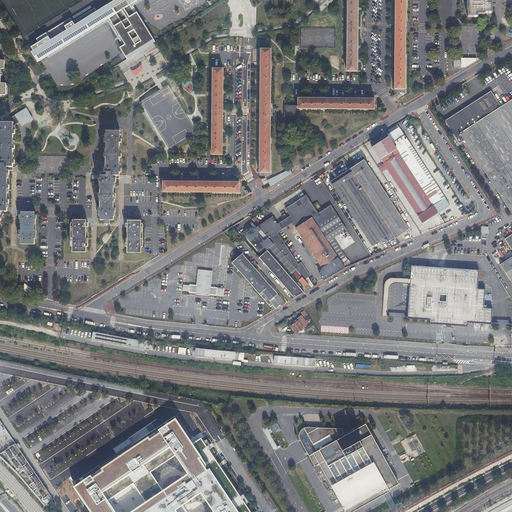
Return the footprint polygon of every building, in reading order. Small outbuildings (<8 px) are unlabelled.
[(38,61),(136,0),(107,0),(65,26),(67,30),(41,46),(39,42),(32,47),(34,50),(32,52),(35,57),(38,61)] [(347,0),(347,71),(357,71),(358,63),(358,60),(358,49),(358,46),(358,30),(359,30),(358,27),(358,11),(359,11),(359,8),(358,8),(358,0),(347,0)] [(394,90),(394,92),(405,93),(405,90),(405,0),(394,0),(395,1),(395,17),(394,17),(394,20),(395,20),(395,35),(394,35),(394,38),(395,38),(395,55),(394,55),(394,58),(395,58),(395,74),(394,74),(394,77),(395,77),(394,90)] [(467,0),(468,16),(478,17),(478,12),(492,12),(492,2),(488,2),(487,0),(467,0)] [(260,173),(259,175),(270,175),(270,173),(271,49),(261,49),(261,62),(260,62),(260,65),(261,65),(260,81),(260,84),(261,84),(260,100),(260,103),(260,119),(259,119),(259,122),(260,122),(260,138),(259,138),(259,141),(260,141),(260,157),(259,157),(259,160),(260,160),(260,173)] [(454,61),(454,69),(466,69),(477,62),(477,59),(462,59),(462,60),(454,61)] [(139,73),(140,72),(141,72),(142,71),(142,69),(142,67),(142,66),(142,65),(141,65),(140,66),(139,67),(138,68),(137,69),(136,69),(135,70),(134,70),(134,71),(132,71),(131,71),(131,72),(131,73),(132,74),(133,74),(133,75),(134,75),(134,76),(135,76),(136,75),(138,74),(139,74),(139,73)] [(213,68),(212,155),(222,155),(222,146),(223,146),(223,143),(222,143),(222,132),(223,132),(223,129),(222,129),(223,113),(223,110),(223,94),(224,94),(224,91),(223,91),(223,80),(224,80),(224,77),(223,77),(223,69),(213,68)] [(465,140),(460,133),(501,107),(491,91),(445,121),(459,144),(465,140)] [(298,106),(296,106),(296,109),(375,110),(375,99),(367,99),(363,98),(363,99),(348,99),(348,98),(344,98),(344,99),(328,98),(325,98),(309,98),(306,98),(298,98),(298,106)] [(511,99),(501,107),(460,133),(465,140),(511,212),(511,99)] [(296,109),(296,106),(285,106),(285,117),(295,117),(296,109)] [(16,118),(16,124),(19,122),(22,126),(34,119),(27,107),(10,118),(16,118)] [(16,125),(16,124),(16,118),(10,118),(4,118),(4,122),(0,122),(0,211),(7,212),(7,204),(9,204),(9,200),(7,200),(7,189),(9,189),(9,185),(7,185),(7,174),(9,174),(9,171),(7,170),(7,168),(13,168),(13,164),(15,164),(15,160),(13,161),(13,150),(15,149),(15,146),(13,146),(13,135),(15,135),(15,131),(13,131),(13,125),(16,125)] [(104,220),(104,224),(109,224),(109,220),(114,221),(114,212),(116,212),(116,209),(114,209),(114,198),(116,198),(116,194),(114,194),(114,183),(116,183),(116,179),(113,179),(113,176),(119,176),(119,173),(121,173),(121,169),(119,169),(119,158),(121,158),(121,154),(119,154),(120,143),(121,143),(121,139),(120,139),(120,131),(115,131),(115,127),(111,127),(111,131),(106,131),(106,138),(104,138),(104,142),(106,142),(106,153),(104,153),(104,157),(106,157),(106,168),(104,168),(104,172),(106,172),(106,175),(91,175),(91,180),(98,180),(98,183),(100,183),(100,194),(98,194),(98,197),(100,197),(100,208),(98,208),(98,212),(100,212),(100,220),(104,220)] [(394,130),(391,132),(388,134),(396,147),(400,145),(402,143),(394,130)] [(381,158),(384,163),(387,167),(422,223),(438,213),(399,153),(396,148),(388,136),(372,146),(380,159),(381,158)] [(399,153),(438,213),(449,205),(445,198),(442,200),(428,178),(418,163),(420,162),(417,157),(415,159),(408,147),(405,149),(401,151),(398,146),(396,148),(399,153)] [(364,159),(350,168),(394,235),(395,238),(409,229),(364,159)] [(290,168),(267,180),(269,188),(292,174),(290,168)] [(388,239),(394,235),(350,168),(330,181),(371,246),(386,236),(388,239)] [(163,182),(163,192),(239,193),(239,182),(231,182),(228,182),(212,182),(212,181),(209,181),(209,182),(193,182),(193,181),(190,181),(190,182),(174,182),(174,181),(171,181),(171,182),(163,182)] [(325,231),(330,228),(325,220),(319,212),(317,213),(305,195),(300,199),(324,236),(327,234),(325,231)] [(322,279),(325,280),(345,267),(339,258),(324,236),(300,199),(299,198),(284,208),(289,215),(277,223),(272,216),(257,226),(258,226),(261,230),(274,244),(296,270),(299,274),(304,279),(306,278),(276,232),(291,222),(322,267),(318,273),(322,279)] [(325,220),(330,228),(341,221),(330,205),(319,212),(325,220)] [(20,239),(20,244),(35,244),(35,239),(36,239),(36,230),(35,230),(35,219),(36,219),(36,215),(35,215),(34,212),(21,212),(20,215),(19,215),(19,219),(20,219),(20,230),(19,230),(19,239),(20,239)] [(72,246),(72,252),(86,252),(86,246),(88,246),(88,238),(86,238),(86,227),(88,227),(88,223),(86,223),(86,220),(72,220),(72,223),(71,223),(70,227),(72,227),(72,238),(70,238),(70,246),(72,246)] [(127,246),(127,252),(140,252),(141,246),(142,246),(142,238),(141,238),(141,227),(143,227),(143,223),(141,223),(141,220),(127,220),(127,223),(125,223),(125,227),(127,227),(127,238),(125,238),(125,246),(127,246)] [(261,230),(258,226),(251,232),(265,247),(267,250),(274,244),(261,230)] [(265,247),(251,232),(251,231),(245,236),(259,252),(265,247)] [(342,256),(327,234),(324,236),(339,258),(342,256)] [(296,270),(274,244),(267,250),(289,276),(292,273),(305,287),(308,284),(304,279),(299,274),(296,270)] [(294,298),(304,292),(289,276),(267,250),(259,257),(294,298)] [(276,308),(276,309),(286,303),(242,253),(232,263),(270,307),(271,307),(274,310),(276,308)] [(511,257),(501,265),(511,281),(511,257)] [(451,325),(468,326),(468,322),(491,324),(492,323),(511,324),(511,323),(492,322),(493,308),(484,307),(485,288),(478,288),(479,269),(411,265),(407,316),(387,315),(387,316),(407,317),(407,318),(430,320),(430,323),(446,325),(451,325)] [(196,286),(183,284),(183,291),(196,292),(195,296),(209,298),(210,294),(223,296),(223,289),(210,288),(212,271),(198,269),(196,286)] [(15,285),(15,291),(27,294),(28,294),(34,296),(34,295),(35,291),(24,284),(24,285),(15,285)] [(304,321),(301,316),(298,318),(307,332),(313,328),(311,324),(309,326),(306,321),(304,321)] [(298,321),(290,326),(295,333),(303,328),(298,321)] [(132,347),(133,338),(91,331),(90,339),(132,347)] [(0,419),(0,456),(5,461),(10,466),(14,470),(16,472),(19,475),(28,485),(35,494),(45,506),(53,501),(51,497),(0,419)] [(93,511),(250,511),(202,440),(194,445),(177,420),(91,477),(86,481),(77,486),(93,511)] [(319,463),(346,511),(350,510),(352,509),(353,509),(352,509),(387,490),(399,483),(395,476),(394,477),(390,469),(391,469),(375,439),(374,439),(370,431),(366,423),(345,435),(343,433),(344,432),(343,429),(342,429),(342,428),(341,428),(340,428),(308,426),(306,427),(305,427),(303,428),(303,429),(302,429),(301,430),(301,431),(300,432),(300,433),(300,434),(300,435),(299,436),(300,438),(300,439),(315,465),(319,463)]
